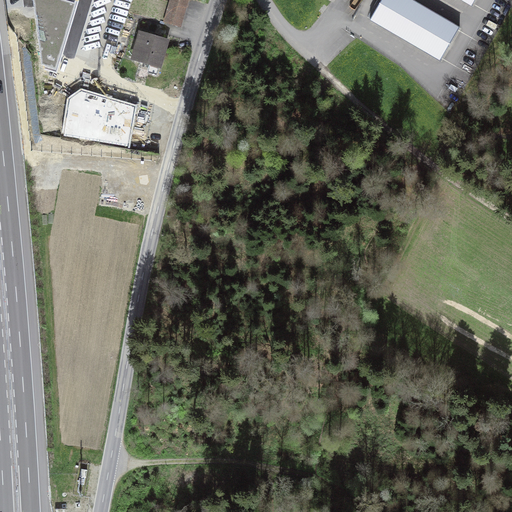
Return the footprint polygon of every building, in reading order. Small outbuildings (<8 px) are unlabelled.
[(35,0),(43,63),(56,69),(76,3),(64,0),(35,0)] [(459,28),(408,0),(384,0),(372,23),(441,61),(459,28)] [(179,27),(185,7),(170,3),(164,23),(179,27)] [(140,32),(132,60),(158,68),(166,40),(140,32)] [(70,100),(65,134),(128,146),(135,106),(81,90),(70,100)]
